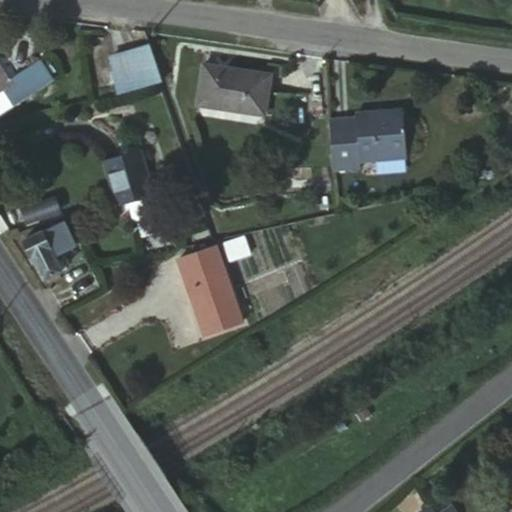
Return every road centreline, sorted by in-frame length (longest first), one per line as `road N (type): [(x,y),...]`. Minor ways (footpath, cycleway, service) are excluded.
road 1 (unclassified): [(75,0),(511,61)]
road 2 (secondary): [(157,511),(0,278)]
road 3 (residential): [(345,511),(511,382)]
